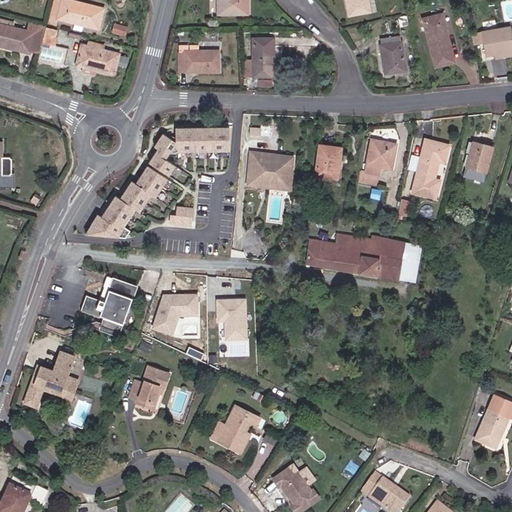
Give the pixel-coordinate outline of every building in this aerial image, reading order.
[(59,3),(55,15),(55,19),(96,29),(101,12),(59,0),(59,3)] [(226,0),(225,14),(253,17),(254,0),(226,0)] [(368,0),(347,0),(350,16),(370,12),(368,0)] [(47,13),(55,15),(59,3),(51,1),(47,13)] [(444,14),(425,18),(437,65),(455,61),(444,14)] [(511,47),(511,23),(511,22),(483,28),(487,52),(494,51),(511,47)] [(124,27),(112,24),(110,33),(122,36),(124,27)] [(28,48),(31,35),(0,26),(0,45),(26,53),(28,48)] [(52,39),(53,32),(42,30),(41,36),(52,39)] [(38,36),(31,35),(28,48),(34,50),(38,36)] [(402,37),(380,41),(388,76),(409,73),(402,37)] [(271,40),(250,39),(251,78),(271,78),(271,40)] [(116,56),(79,46),(74,65),(111,76),(116,56)] [(219,52),(177,52),(177,72),(219,72),(219,52)] [(466,123),(459,121),(456,136),(463,138),(466,123)] [(149,163),(152,165),(158,170),(168,176),(175,165),(165,159),(171,150),(230,148),(229,124),(176,126),(177,141),(163,132),(154,147),(158,150),(149,163)] [(453,145),(428,140),(416,192),(441,196),(445,181),(439,179),(443,161),(449,162),(453,145)] [(496,147),(474,142),(468,168),(491,172),(496,147)] [(400,149),(375,144),(367,184),(381,186),(384,171),(395,173),(400,149)] [(7,166),(9,148),(0,147),(0,191),(3,191),(4,184),(14,185),(15,184),(17,167),(7,166)] [(344,152),(322,149),(318,178),(340,181),(344,152)] [(271,180),(296,182),(297,156),(254,152),(252,188),(270,189),(271,180)] [(99,216),(86,235),(124,238),(129,230),(123,226),(134,209),(139,211),(150,193),(154,196),(166,178),(157,172),(150,168),(147,166),(136,184),(131,181),(120,199),(116,196),(102,218),(99,216)] [(271,180),(270,189),(295,191),(296,182),(271,180)] [(170,214),(169,225),(192,227),(194,208),(177,206),(176,215),(170,214)] [(338,236),(337,244),(312,240),(308,268),(381,278),(384,259),(404,262),(407,242),(374,237),(373,241),(338,236)] [(384,259),(381,278),(401,281),(404,262),(384,259)] [(92,299),(87,315),(125,326),(136,289),(112,281),(105,303),(100,302),(92,299)] [(109,281),(104,288),(100,302),(105,303),(112,281),(109,281)] [(198,295),(161,295),(151,328),(173,334),(178,316),(199,316),(198,295)] [(247,340),(247,299),(217,299),(217,324),(224,324),(224,341),(247,340)] [(382,349),(388,350),(392,336),(386,334),(382,349)] [(388,350),(383,367),(389,369),(394,352),(388,350)] [(41,378),(36,376),(26,405),(36,409),(43,391),(73,401),(79,386),(65,381),(72,360),(59,357),(52,375),(43,372),(41,378)] [(167,390),(172,374),(151,367),(146,384),(138,381),(132,399),(139,401),(140,398),(158,404),(163,389),(167,390)] [(103,372),(94,369),(91,377),(99,381),(103,372)] [(511,403),(511,399),(498,394),(478,438),(498,447),(511,415),(508,414),(511,403)] [(139,404),(156,410),(158,404),(140,398),(139,401),(139,404)] [(229,427),(220,444),(239,453),(246,439),(241,437),(244,430),(249,431),(251,426),(258,428),(262,420),(237,408),(229,427)] [(220,423),(212,440),(220,444),(229,427),(220,423)] [(302,471),(297,474),(293,468),(276,479),(281,486),(284,484),(296,504),(294,505),(298,511),(301,511),(323,497),(318,489),(315,491),(302,471)] [(394,486),(377,473),(366,488),(374,493),(370,498),(391,511),(399,511),(410,497),(399,490),(398,491),(393,487),(394,486)] [(25,511),(28,506),(40,511),(47,493),(35,488),(31,499),(10,489),(0,510),(0,511),(25,511)] [(374,493),(366,488),(362,493),(370,498),(374,493)] [(453,511),(440,501),(431,511),(453,511)]
